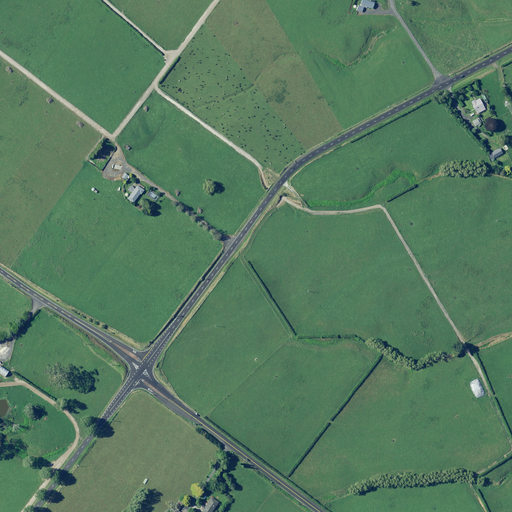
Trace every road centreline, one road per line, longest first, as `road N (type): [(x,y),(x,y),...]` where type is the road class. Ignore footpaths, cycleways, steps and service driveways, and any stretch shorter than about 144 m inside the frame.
road 1 (secondary): [(511,49),(293,168),(148,359)]
road 2 (secondary): [(319,511),(181,408)]
road 3 (tertiary): [(34,511),(133,380)]
